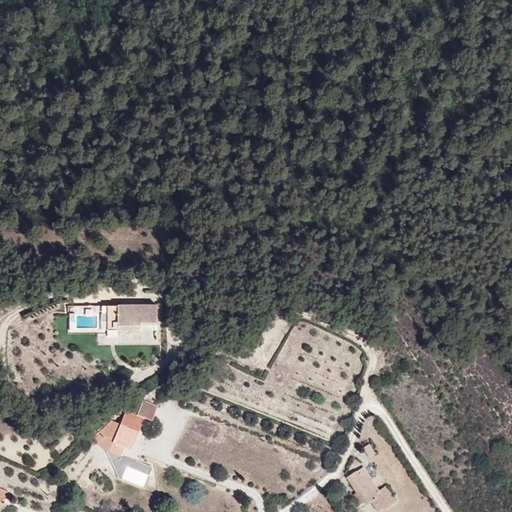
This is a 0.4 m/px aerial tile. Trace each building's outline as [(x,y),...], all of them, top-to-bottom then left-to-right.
[(166,340),(158,300),(113,302),(100,348),(166,340)] [(145,447),(146,416),(116,416),(95,435),(126,455),(145,447)] [(368,458),(375,453),(369,443),(362,448),(368,458)] [(129,458),(121,478),(144,487),(152,467),(129,458)] [(382,511),(395,508),(372,465),(343,490),(358,511),(382,511)]
